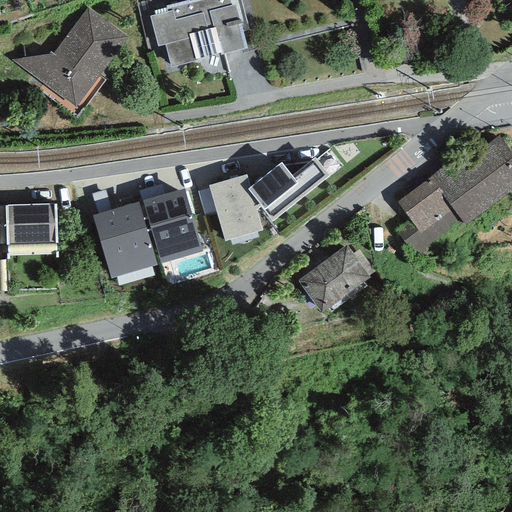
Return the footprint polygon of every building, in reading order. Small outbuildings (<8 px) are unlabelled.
[(167,12),(150,16),(158,46),(165,45),(171,67),(220,54),(221,55),(247,48),(242,32),(249,31),(240,0),(188,0),(165,6),(167,12)] [(128,37),(87,8),(52,54),(11,60),(75,107),(128,37)] [(511,196),(511,153),(499,137),(488,145),(482,138),(395,202),(408,219),(394,229),(415,257),(462,222),(465,226),(510,193),(511,196)] [(261,206),(273,222),(329,176),(314,158),(292,176),(281,163),(250,188),(248,190),(261,206)] [(225,241),(263,231),(256,210),(261,206),(248,190),(250,188),(246,175),(209,186),(225,241)] [(184,189),(142,201),(161,264),(203,252),(184,189)] [(138,202),(92,215),(111,278),(157,265),(138,202)] [(6,206),(7,254),(57,253),(56,205),(6,206)] [(297,281),(321,314),(370,278),(346,245),(297,281)]
